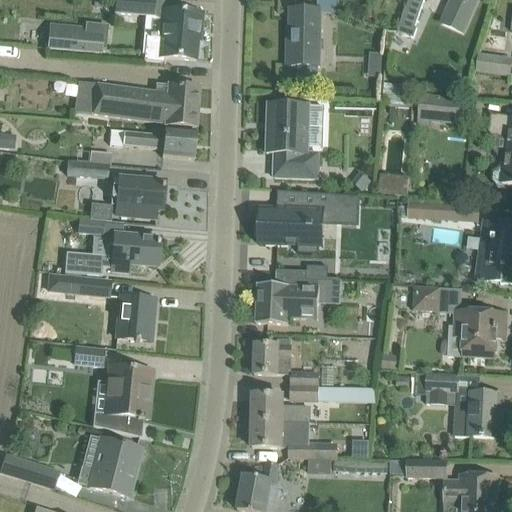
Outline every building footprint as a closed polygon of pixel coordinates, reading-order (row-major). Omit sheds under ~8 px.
[(155,0),(115,0),(115,6),(114,14),(154,17),(155,0)] [(316,0),(317,11),(341,12),(341,0),(316,0)] [(409,0),(397,33),(413,39),(417,29),(415,28),(424,0),(409,0)] [(452,0),(441,25),(463,35),(478,0),(452,0)] [(146,38),(144,62),(163,64),(164,59),(195,62),(197,33),(200,34),(202,14),(162,11),(159,39),(156,39),(157,37),(150,36),(150,38),(146,38)] [(298,86),(317,87),(318,68),(320,68),(322,12),(290,11),(289,49),(287,49),(287,67),(299,68),(298,86)] [(47,50),(101,55),(103,31),(49,26),(48,38),(47,50)] [(476,73),(509,78),(511,60),(479,56),(476,73)] [(446,76),(444,88),(453,90),(456,78),(446,76)] [(164,125),(164,126),(196,129),(199,89),(179,87),(167,86),(167,87),(156,86),(155,94),(94,85),(90,116),(134,121),(164,125)] [(421,96),(419,122),(458,126),(461,100),(421,96)] [(274,156),(273,180),(318,181),(319,155),(309,155),(310,108),(268,106),(266,155),(274,156)] [(489,130),(489,133),(494,140),(504,141),(501,162),(500,168),(493,173),(492,182),(497,188),(507,190),(507,187),(511,187),(511,119),(491,116),(489,130)] [(160,158),(173,160),(193,161),(196,133),(176,131),(163,130),(162,138),(110,132),(109,146),(161,151),(160,158)] [(0,148),(15,150),(16,137),(0,135),(0,148)] [(463,180),(467,158),(441,154),(438,176),(463,180)] [(66,176),(107,180),(108,165),(67,162),(66,176)] [(408,199),(410,179),(380,177),(379,197),(408,199)] [(135,218),(155,220),(156,211),(162,211),(164,184),(144,182),(119,179),(118,188),(112,188),(110,206),(117,207),(116,216),(135,218)] [(260,214),(259,247),(298,248),(298,255),(318,256),(320,211),(337,212),(337,224),(356,225),(357,198),(277,193),(277,214),(260,214)] [(478,208),(421,206),(420,222),(478,224),(478,208)] [(79,234),(101,236),(102,223),(81,221),(79,234)] [(476,281),(511,285),(511,227),(482,223),(476,281)] [(157,268),(159,241),(139,239),(114,237),(113,245),(106,245),(105,257),(65,253),(63,274),(101,278),(102,270),(111,271),(111,274),(128,275),(128,266),(157,268)] [(306,275),(306,280),(319,281),(326,282),(326,268),(306,267),(306,275)] [(277,274),(276,287),(257,286),(255,326),(275,327),(288,327),(288,320),(318,321),(320,289),(319,289),(319,281),(306,280),(306,275),(277,274)] [(77,294),(108,298),(109,283),(79,280),(77,294)] [(428,280),(427,290),(435,290),(436,281),(428,280)] [(427,290),(426,289),(426,290),(414,288),(412,313),(455,317),(454,331),(463,331),(461,359),(496,361),(497,333),(506,333),(507,315),(465,313),(465,307),(440,306),(440,291),(438,290),(435,290),(427,290)] [(134,343),(138,344),(138,342),(150,343),(154,301),(118,298),(115,340),(134,342),(134,343)] [(254,377),(278,378),(278,377),(290,377),(291,348),(275,348),(255,347),(254,377)] [(74,367),(102,369),(104,352),(76,349),(74,367)] [(147,372),(109,369),(104,417),(93,416),(92,428),(141,440),(143,421),(148,421),(149,405),(144,404),(147,372)] [(292,376),(292,388),(318,389),(318,376),(292,376)] [(416,396),(427,396),(427,393),(458,395),(459,378),(428,377),(428,379),(417,378),(416,396)] [(318,389),(292,388),(292,403),(375,406),(375,391),(318,389)] [(453,438),(476,439),(496,440),(498,411),(502,411),(502,397),(471,396),(471,409),(455,409),(453,438)] [(282,408),(283,398),(253,397),(252,424),(310,426),(311,409),(282,408)] [(290,445),(310,445),(310,426),(252,424),(252,450),(289,451),(290,445)] [(81,469),(77,486),(128,499),(141,451),(101,441),(93,472),(81,469)] [(365,460),(366,442),(349,441),(349,460),(365,460)] [(310,461),(310,462),(331,463),(331,462),(338,463),(338,446),(310,445),(290,445),(289,451),(289,460),(310,461)] [(14,478),(52,491),(57,474),(20,461),(14,478)] [(331,463),(310,462),(309,476),(331,477),(331,463)] [(447,463),(411,463),(407,463),(407,481),(446,481),(447,463)] [(236,511),(266,511),(272,486),(275,487),(279,467),(266,465),(263,481),(243,477),(236,511)] [(334,465),(334,473),(387,475),(387,466),(334,465)] [(444,483),(443,507),(468,508),(467,511),(494,511),(495,479),(475,479),(460,478),(459,483),(444,483)] [(0,509),(0,511),(2,511),(36,511),(3,501),(0,509)]
